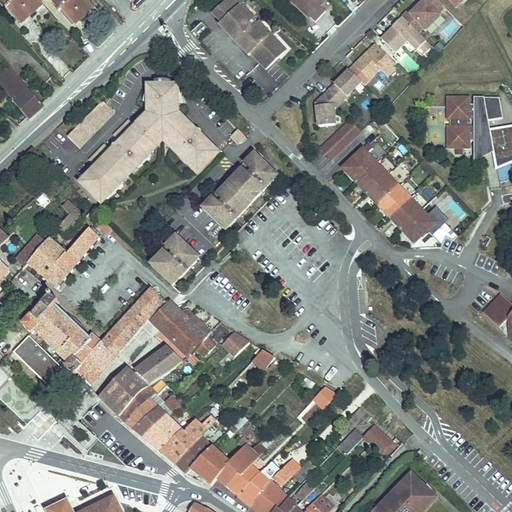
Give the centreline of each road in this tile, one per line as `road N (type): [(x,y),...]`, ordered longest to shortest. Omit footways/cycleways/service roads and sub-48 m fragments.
road 1 (unknown): [(109,163),(171,90),(230,135),(271,133)]
road 2 (tertiary): [(0,446),(183,491)]
road 3 (secondary): [(130,37),(0,163)]
road 4 (residential): [(258,120),(380,0)]
road 5 (residential): [(258,120),(373,239)]
road 6 (residential): [(352,330),(368,377),(442,448)]
road 7 (residential): [(442,448),(426,408),(352,330)]
road 8 (unknown): [(187,228),(271,133)]
